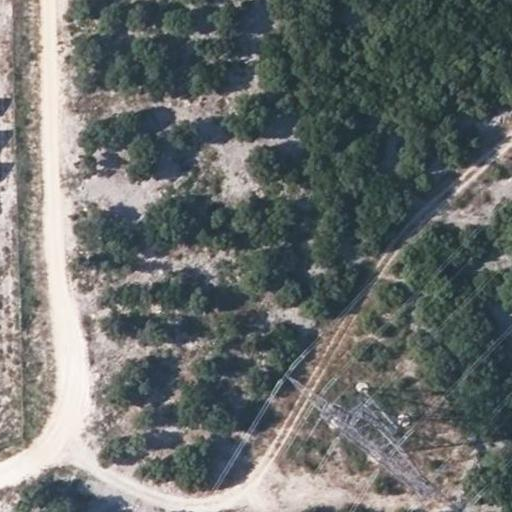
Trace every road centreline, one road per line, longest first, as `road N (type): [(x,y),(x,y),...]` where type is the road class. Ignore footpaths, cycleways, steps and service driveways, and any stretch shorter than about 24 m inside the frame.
road 1 (track): [(69,450),(105,477),(199,504),(262,478),(403,242),(511,142)]
road 2 (track): [(47,0),(69,450),(0,470)]
